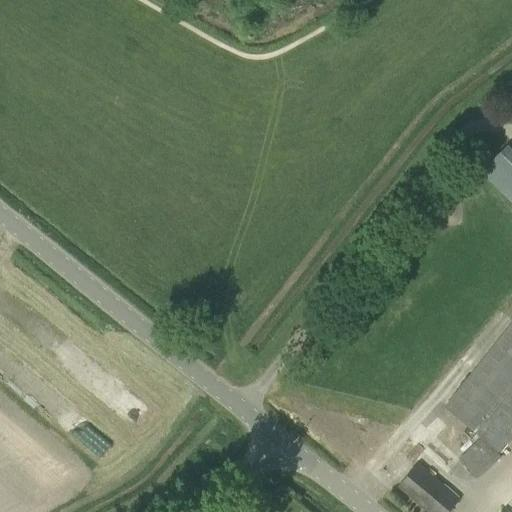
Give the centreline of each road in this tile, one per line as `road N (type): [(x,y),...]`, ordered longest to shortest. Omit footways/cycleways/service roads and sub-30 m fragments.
road 1 (tertiary): [(282,440),(0,210)]
road 2 (unclassified): [(183,511),(245,475),(282,440)]
